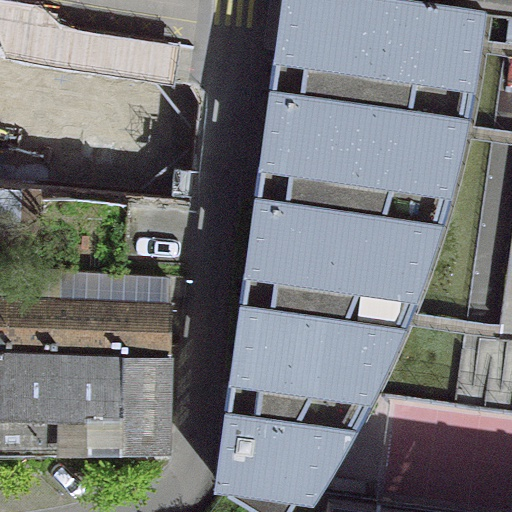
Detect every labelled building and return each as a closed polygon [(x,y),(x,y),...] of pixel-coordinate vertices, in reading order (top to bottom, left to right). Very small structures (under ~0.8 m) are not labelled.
[(511,0),(278,0),(211,480),(227,483),(222,491),(257,511),(282,511),(294,492),(310,494),(341,444),(381,366),(413,289),(432,237),(454,158),(465,105),(480,12),(394,0),(511,0)] [(0,182),(180,202),(192,84),(4,57),(0,49),(0,182)] [(33,226),(35,190),(0,186),(0,228),(10,229),(10,225),(33,226)] [(0,349),(165,352),(166,307),(161,307),(162,277),(0,267),(0,349)] [(0,453),(161,452),(165,355),(0,349),(0,453)]
